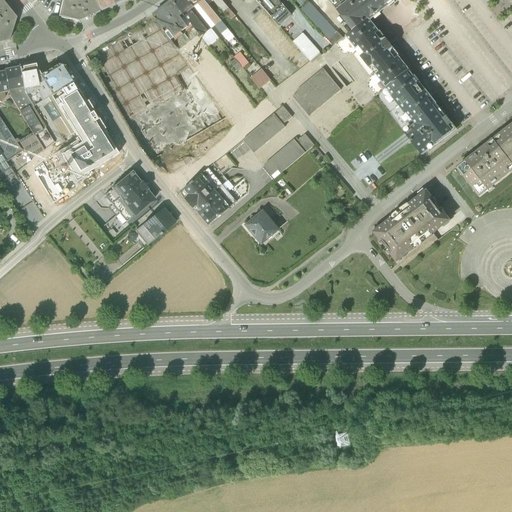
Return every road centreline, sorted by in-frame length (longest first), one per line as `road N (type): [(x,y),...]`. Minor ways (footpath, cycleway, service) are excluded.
road 1 (primary): [(0,373),(211,358),(511,355)]
road 2 (residential): [(66,47),(134,153),(242,287)]
road 3 (unknown): [(379,211),(289,90),(328,57),(356,85),(386,68)]
road 4 (primary): [(470,328),(217,331)]
road 5 (primary): [(217,331),(0,346)]
road 6 (residential): [(356,236),(511,106)]
road 7 (unclassified): [(470,328),(408,297),(356,236)]
road 8 (residential): [(242,287),(286,295),(356,236)]
